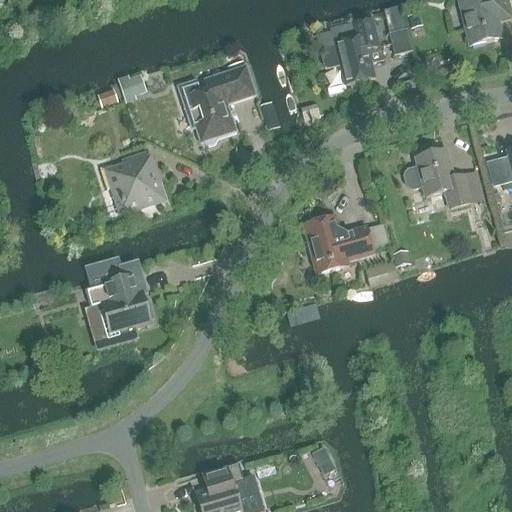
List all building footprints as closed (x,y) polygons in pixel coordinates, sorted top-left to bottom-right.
[(457,0),(461,15),(469,49),(502,41),(496,17),(510,13),(506,0),(457,0)] [(402,11),(390,14),(395,37),(408,34),(402,11)] [(419,17),(409,20),(412,32),(422,29),(419,17)] [(332,37),(317,41),(319,50),(324,70),(325,71),(327,71),(328,72),(340,69),(345,88),(374,81),(371,67),(382,64),(379,50),(372,23),(351,28),(351,29),(331,34),(332,37)] [(395,37),(390,38),(396,60),(413,56),(408,34),(395,37)] [(196,84),(177,90),(191,133),(196,132),(200,146),(203,145),(203,147),(207,149),(214,146),(217,142),(216,141),(235,135),(227,108),(255,99),(245,70),(205,83),(208,94),(200,96),(196,84)] [(129,83),(119,87),(124,103),(134,99),(129,83)] [(113,94),(98,99),(101,108),(116,103),(113,94)] [(280,130),(272,104),(260,108),(269,134),(280,130)] [(416,162),(418,169),(407,172),(404,175),(403,179),(406,189),(409,192),(413,193),(423,190),(426,200),(445,195),(449,212),(471,206),(464,179),(452,182),(445,154),(416,162)] [(147,162),(145,156),(123,163),(124,169),(113,173),(111,167),(100,171),(107,192),(117,189),(123,209),(119,210),(121,217),(163,203),(149,161),(147,162)] [(502,183),(497,164),(487,166),(492,186),(502,183)] [(343,237),(338,234),(335,221),(303,229),(316,277),(344,270),(343,266),(373,258),(366,231),(343,237)] [(408,253),(394,257),(397,269),(411,266),(408,253)] [(123,278),(119,262),(84,271),(88,287),(123,278)] [(393,265),(373,270),(377,287),(397,281),(393,265)] [(92,310),(85,313),(97,354),(138,342),(135,331),(150,326),(148,322),(151,317),(150,313),(145,310),(141,295),(137,296),(133,280),(105,288),(106,290),(88,295),(92,310)] [(45,348),(32,352),(37,373),(51,369),(45,348)] [(323,451),(312,457),(317,467),(329,461),(323,451)] [(200,511),(239,511),(232,487),(243,484),(239,467),(202,478),(207,493),(196,497),(200,511)]
